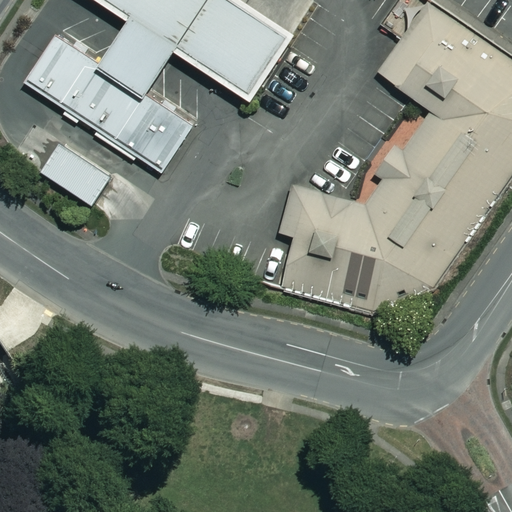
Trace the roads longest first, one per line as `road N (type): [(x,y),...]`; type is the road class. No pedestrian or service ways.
road 1 (tertiary): [(437,372),(416,382),(352,379),(181,332),(108,302),(0,231)]
road 2 (residential): [(511,509),(437,372)]
road 3 (tertiary): [(511,278),(437,372)]
